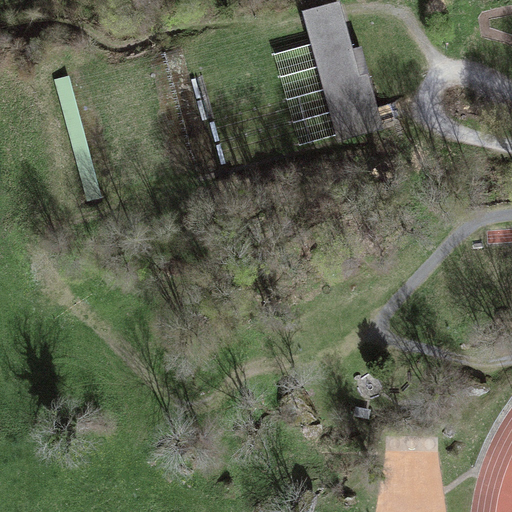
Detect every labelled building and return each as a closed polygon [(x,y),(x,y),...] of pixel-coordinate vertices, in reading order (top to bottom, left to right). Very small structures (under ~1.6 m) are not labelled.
[(356,83),(368,80),(359,47),(347,50),(335,7),(308,14),(341,131),(341,134),(368,127),(363,110),(365,110),(362,101),(361,102),(356,83)] [(279,64),(303,142),(337,132),(314,54),(279,64)] [(90,199),(99,197),(67,78),(58,80),(90,199)] [(390,104),(376,107),(368,80),(356,83),(361,102),(362,101),(365,110),(363,110),(368,127),(394,120),(390,104)] [(224,201),(252,193),(249,180),(238,183),(236,178),(219,182),(224,201)]
